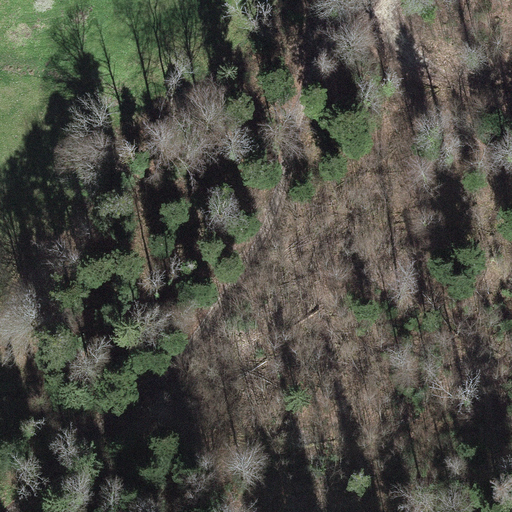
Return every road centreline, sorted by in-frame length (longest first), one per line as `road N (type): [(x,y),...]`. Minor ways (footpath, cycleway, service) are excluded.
road 1 (track): [(6,511),(202,334),(231,296),(266,226),(307,93),(330,47),(381,0)]
road 2 (track): [(384,0),(405,48),(511,103)]
